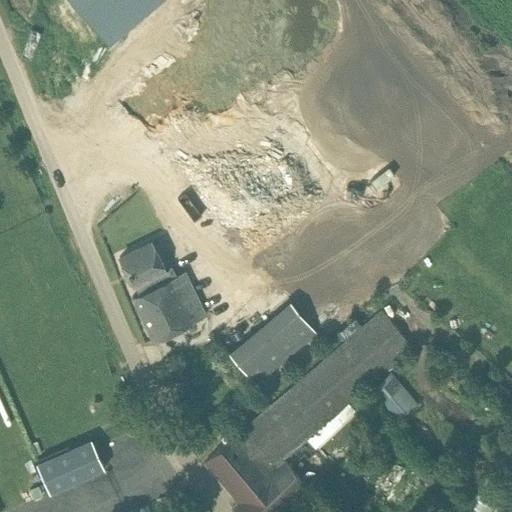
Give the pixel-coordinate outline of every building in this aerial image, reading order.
[(76,0),(110,39),(156,0),(76,0)] [(188,0),(208,24),(112,97),(164,165),(337,32),(312,0),(188,0)] [(233,256),(282,212),(223,145),(183,180),(221,223),(211,232),(233,256)] [(170,278),(152,241),(119,257),(133,284),(134,283),(139,293),(132,296),(153,340),(205,315),(184,271),(170,278)] [(314,332),(289,301),(229,351),(255,382),(314,332)] [(382,310),(241,431),(239,429),(205,462),(238,502),(232,508),(235,511),(271,511),(305,482),(287,462),(413,347),(382,310)] [(104,467),(91,438),(36,462),(49,492),(104,467)] [(389,503),(406,467),(384,456),(366,492),(389,503)] [(459,511),(491,511),(498,502),(476,487),(459,511)]
